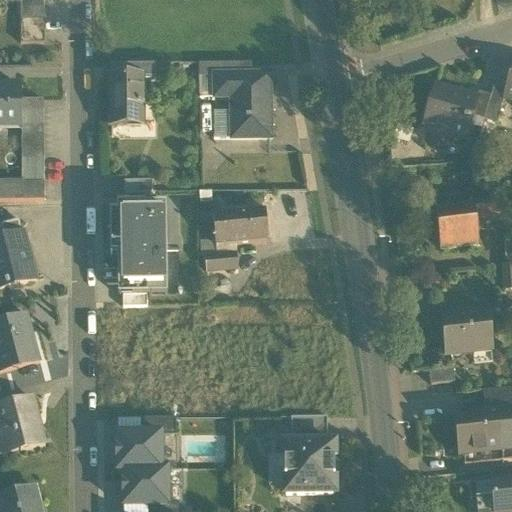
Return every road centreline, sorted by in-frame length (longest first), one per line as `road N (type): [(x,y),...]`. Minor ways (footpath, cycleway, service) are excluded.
road 1 (residential): [(77,0),(85,511)]
road 2 (residential): [(392,511),(333,86)]
road 3 (residential): [(511,30),(333,86)]
